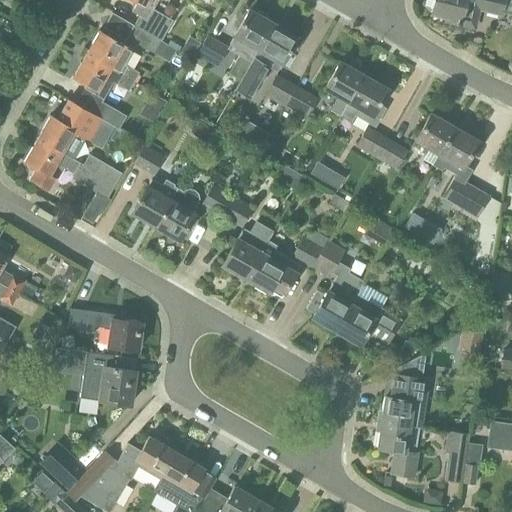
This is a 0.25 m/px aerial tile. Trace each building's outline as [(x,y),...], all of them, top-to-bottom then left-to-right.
[(139,15),(134,25),(161,41),(173,20),(155,9),(159,0),(160,0),(164,2),(165,0),(133,0),(137,2),(133,11),(139,15)] [(198,0),(196,4),(212,13),(219,0),(198,0)] [(479,9),(502,14),(502,12),(511,14),(511,6),(511,0),(434,0),(432,12),(447,16),(446,21),(475,27),(479,9)] [(231,44),(229,48),(240,54),(229,73),(241,80),(252,61),(254,57),(254,58),(274,24),(250,10),(235,36),(231,44)] [(241,80),(235,90),(250,98),(269,66),(277,71),(282,63),(297,37),(274,24),(254,58),(254,57),(252,61),(241,80)] [(154,53),(161,41),(134,25),(127,37),(154,53)] [(100,31),(87,55),(134,82),(140,72),(128,66),(127,66),(124,63),(131,49),(100,31)] [(186,56),(194,40),(182,34),(174,50),(186,56)] [(227,47),(206,35),(195,55),(216,67),(227,47)] [(87,55),(73,78),(88,86),(86,88),(85,89),(105,101),(106,99),(105,99),(114,82),(118,84),(117,85),(130,92),(135,83),(134,82),(87,55)] [(340,117),(364,75),(340,62),(325,88),(338,95),(329,110),(340,117)] [(269,96),(264,104),(279,113),(282,107),(285,109),(297,88),(276,75),(265,93),(269,96)] [(364,75),(340,117),(350,122),(354,116),(374,127),(385,109),(378,105),(388,89),(364,75)] [(297,88),(285,109),(302,120),(315,99),(297,88)] [(83,93),(76,105),(116,127),(121,130),(127,118),(83,93)] [(152,93),(140,115),(155,123),(167,102),(152,93)] [(51,117),(38,140),(63,154),(76,132),(104,148),(116,127),(76,105),(69,101),(58,121),(51,117)] [(432,166),(454,127),(431,114),(416,140),(428,147),(421,160),(432,166)] [(454,127),(432,166),(441,170),(442,168),(455,176),(454,178),(464,184),(472,169),(464,165),(478,141),(454,127)] [(260,128),(250,146),(259,151),(269,133),(260,128)] [(365,128),(355,146),(376,158),(387,140),(365,128)] [(51,176),(58,164),(74,173),(79,164),(63,154),(38,140),(25,162),(37,169),(31,179),(50,190),(56,179),(51,176)] [(387,140),(376,158),(396,168),(406,150),(387,140)] [(131,165),(153,176),(163,156),(142,145),(131,165)] [(281,183),(290,178),(280,159),(271,164),(281,183)] [(100,189),(112,168),(102,162),(95,173),(84,166),(79,176),(100,189)] [(112,168),(100,189),(110,194),(122,173),(112,168)] [(511,190),(511,172),(507,171),(502,188),(511,190)] [(178,190),(177,189),(178,188),(175,186),(175,184),(166,179),(162,184),(152,178),(147,186),(149,187),(134,213),(157,227),(178,190)] [(488,197),(454,178),(443,196),(477,216),(488,197)] [(212,184),(201,204),(223,217),(234,197),(212,184)] [(178,190),(157,227),(181,240),(196,214),(192,212),(198,201),(198,199),(198,198),(198,197),(198,195),(197,194),(197,193),(195,192),(194,191),(193,190),(191,189),(190,189),(188,189),(186,189),(184,190),(182,191),(178,190)] [(353,192),(348,203),(371,211),(375,200),(353,192)] [(234,197),(223,217),(241,227),(253,207),(234,197)] [(423,238),(431,223),(413,212),(404,227),(423,238)] [(248,279),(269,240),(273,230),(256,220),(250,231),(244,228),(238,239),(239,239),(224,265),(248,279)] [(290,256),(312,268),(323,249),(316,245),(322,236),(311,229),(305,239),(301,237),(290,256)] [(269,240),(248,279),(271,292),(272,290),(283,296),(285,292),(286,293),(298,272),(297,272),(301,264),(276,250),(278,245),(269,240)] [(0,283),(5,286),(12,273),(14,274),(28,249),(12,241),(4,254),(0,251),(0,283)] [(332,280),(334,276),(340,265),(346,255),(326,243),(323,249),(312,268),(332,280)] [(316,290),(306,308),(316,314),(314,317),(338,330),(364,285),(350,276),(352,272),(340,265),(334,276),(337,277),(333,284),(326,296),(316,290)] [(492,272),(491,285),(506,287),(508,274),(492,272)] [(5,286),(19,294),(31,300),(37,288),(26,282),(26,281),(12,273),(5,286)] [(0,299),(12,306),(19,294),(5,286),(0,283),(0,299)] [(386,298),(364,285),(338,330),(361,344),(366,336),(386,347),(402,319),(380,307),(386,298)] [(71,308),(68,328),(83,330),(94,331),(95,326),(111,328),(108,346),(138,350),(142,323),(113,318),(113,314),(97,312),(85,310),(71,308)] [(476,367),(482,332),(463,329),(458,364),(476,367)] [(121,356),(73,349),(70,366),(105,371),(103,382),(86,380),(84,399),(100,401),(130,405),(135,369),(119,367),(121,356)] [(511,349),(502,349),(499,368),(511,369),(511,349)] [(385,396),(381,421),(411,426),(423,428),(426,404),(430,381),(417,379),(420,358),(401,368),(406,377),(388,375),(385,396)] [(511,423),(489,420),(485,447),(511,450),(511,423)] [(407,450),(411,426),(381,421),(377,447),(393,450),(390,474),(415,478),(419,452),(407,450)] [(444,480),(463,483),(466,463),(468,443),(469,434),(447,431),(444,451),(447,452),(444,480)] [(0,461),(13,448),(0,435),(0,461)] [(160,479),(176,452),(149,436),(140,450),(128,443),(117,461),(107,450),(83,475),(66,493),(74,502),(80,496),(108,511),(128,478),(131,480),(138,467),(160,479)] [(480,444),(468,443),(466,463),(463,483),(475,485),(478,465),(477,465),(479,452),(479,451),(480,444)] [(72,463),(58,450),(44,465),(68,487),(85,470),(75,460),(72,463)] [(160,479),(153,491),(167,499),(178,505),(173,511),(193,511),(206,491),(214,477),(202,470),(203,468),(176,452),(160,479)] [(55,504),(66,492),(55,483),(45,494),(55,504)] [(208,493),(197,511),(251,511),(259,500),(235,486),(225,503),(208,493)] [(442,505),(444,490),(425,487),(423,502),(442,505)] [(279,511),(259,500),(251,511),(279,511)]
